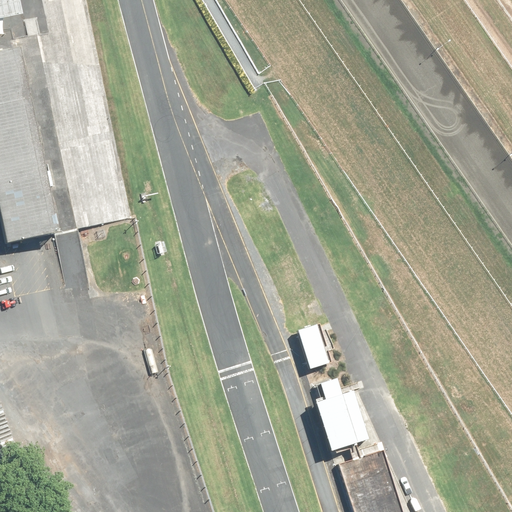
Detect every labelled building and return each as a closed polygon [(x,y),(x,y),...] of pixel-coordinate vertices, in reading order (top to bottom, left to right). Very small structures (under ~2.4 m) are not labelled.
[(0,0),(0,11),(25,7),(23,0),(0,0)] [(64,235),(24,48),(0,53),(0,207),(8,246),(64,235)] [(320,327),(296,335),(309,374),(332,367),(320,327)] [(362,394),(352,397),(347,380),(330,385),(336,401),(321,406),(335,455),(376,444),(362,394)] [(351,511),(401,511),(383,451),(337,465),(351,511)]
